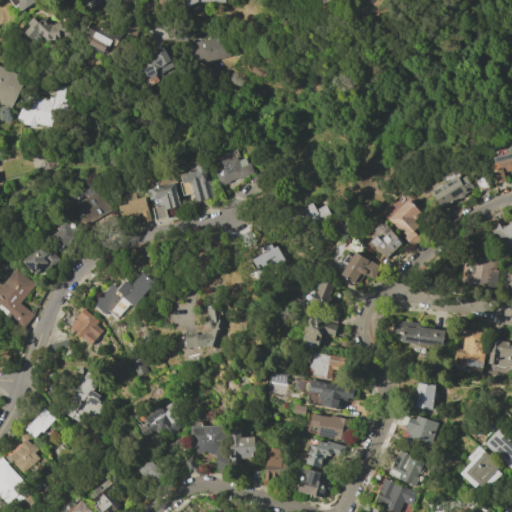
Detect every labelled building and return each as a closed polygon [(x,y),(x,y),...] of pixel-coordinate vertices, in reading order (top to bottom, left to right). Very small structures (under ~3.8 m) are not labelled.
[(10,0),(19,12),(36,0),(10,0)] [(27,40),(69,38),(68,20),(27,22),(27,40)] [(117,43),(121,34),(90,22),(82,42),(106,52),(110,41),(117,43)] [(195,64),(229,56),(224,35),(190,43),(195,64)] [(0,100),(13,106),(25,77),(0,66),(0,100)] [(68,112),(66,86),(54,87),(55,96),(30,98),(30,107),(18,108),(19,125),(52,124),(52,114),(68,112)] [(507,153),(505,148),(511,146),(511,169),(502,172),(505,180),(495,183),(492,170),(493,169),(492,163),(493,163),(492,157),(507,153)] [(236,156),(237,160),(244,158),(247,164),(249,163),(253,173),(239,179),(238,177),(228,181),(228,182),(223,185),(222,184),(220,185),(212,167),(218,165),(217,162),(228,158),(228,159),(236,156)] [(202,162),(206,177),(205,177),(206,181),(209,180),(213,196),(195,201),(190,182),(182,184),(179,174),(195,170),(193,164),(202,162)] [(456,175),(458,179),(465,175),(473,188),(441,208),(431,191),(456,175)] [(484,176),(488,186),(487,187),(487,188),(481,191),(480,189),(479,190),(475,180),(484,176)] [(94,183),(109,210),(82,226),(76,215),(81,213),(71,197),(94,183)] [(173,183),(179,206),(164,209),(166,217),(154,220),(147,190),(173,183)] [(126,204),(125,201),(128,200),(126,192),(132,190),(135,198),(143,196),(149,220),(143,222),(140,212),(121,217),(118,206),(126,204)] [(408,199),(419,211),(416,214),(418,217),(415,220),(419,224),(413,231),(420,238),(414,244),(388,218),(408,199)] [(330,213),(302,228),(293,212),(311,203),(315,209),(325,204),(330,213)] [(60,229),(58,227),(65,222),(71,230),(75,227),(80,232),(58,250),(48,238),(60,229)] [(376,235),(373,231),(375,229),(374,228),(381,222),(382,223),(383,222),(397,237),(396,238),(401,243),(386,257),(370,241),(376,235)] [(498,223),(501,228),(511,222),(511,223),(511,246),(509,248),(508,246),(502,250),(489,229),(498,223)] [(276,245),(285,261),(259,275),(251,259),(267,250),(265,246),(270,243),(272,247),(276,245)] [(38,245),(46,253),(49,249),(58,258),(50,267),(49,265),(44,270),(41,268),(34,274),(21,261),(38,245)] [(355,252),(379,267),(372,278),(364,273),(357,284),(341,274),(355,252)] [(463,263),(475,265),(476,259),(479,260),(480,256),(499,259),(494,287),(460,281),(463,263)] [(0,285),(14,268),(34,284),(19,303),(33,314),(23,327),(9,315),(8,316),(0,309),(0,285)] [(321,278),(333,283),(327,297),(330,298),(324,312),(309,305),(321,278)] [(113,285),(125,296),(123,299),(129,304),(117,317),(114,315),(110,319),(104,315),(105,314),(95,305),(113,285)] [(195,331),(195,335),(208,333),(209,328),(206,327),(205,325),(205,322),(206,320),(207,319),(205,305),(218,303),(219,311),(221,311),(221,313),(220,313),(221,320),(224,321),(216,348),(207,345),(185,347),(183,332),(195,331)] [(78,318),(77,317),(83,309),(98,321),(95,325),(102,331),(90,345),(69,329),(78,318)] [(304,333),(306,334),(309,324),(306,323),(308,316),(336,325),(333,335),(322,331),(317,346),(301,341),(304,333)] [(392,319),(418,323),(417,326),(443,330),(441,347),(401,341),(402,334),(390,332),(392,319)] [(455,347),(461,348),(465,329),(484,332),(480,352),(484,353),(481,369),(453,364),(455,347)] [(492,338),(499,339),(499,340),(511,343),(511,366),(505,365),(505,366),(487,363),(492,338)] [(67,339),(68,346),(51,350),(49,343),(67,339)] [(310,363),(311,363),(313,352),(344,357),(341,370),(332,369),(330,378),(312,374),(313,368),(309,367),(310,363)] [(141,358),(147,372),(137,376),(131,362),(141,358)] [(85,371),(98,379),(91,391),(99,395),(95,401),(101,405),(94,418),(82,410),(75,421),(60,412),(85,371)] [(286,384),(267,380),(269,371),(288,375),(286,384)] [(310,380),(352,388),(351,398),(346,397),(345,403),(338,402),(337,408),(321,405),(323,395),(308,392),(310,380)] [(416,382),(434,385),(431,409),(423,408),(423,410),(420,410),(421,407),(413,407),(416,382)] [(172,402),(185,423),(147,446),(137,428),(147,422),(143,414),(159,404),(161,408),(172,402)] [(293,404),(305,407),(303,415),(291,412),(293,404)] [(26,426),(24,425),(28,421),(30,423),(44,408),(54,418),(41,432),(39,430),(32,438),(23,429),(26,426)] [(312,412),(352,420),(348,441),(315,434),(316,432),(308,431),(312,412)] [(408,417),(414,419),(416,415),(437,423),(428,448),(407,440),(407,439),(405,438),(407,432),(403,431),(408,417)] [(225,425),(227,471),(215,471),(214,454),(195,455),(194,434),(190,435),(190,427),(225,425)] [(498,428),(511,441),(511,470),(484,443),(498,428)] [(240,429),(240,436),(254,435),(255,459),(249,460),(249,457),(239,458),(240,462),(230,463),(228,430),(240,429)] [(19,446),(18,445),(25,438),(30,444),(31,443),(37,449),(33,452),(38,457),(21,472),(12,462),(10,463),(9,462),(10,460),(7,457),(19,446)] [(310,445),(316,446),(317,441),(325,443),(326,441),(345,446),(342,456),(330,453),(330,456),(325,454),(324,458),(322,457),(319,467),(305,463),(310,445)] [(470,461),(466,457),(477,446),(483,451),(484,450),(499,465),(496,469),(500,473),(485,490),(478,483),(474,487),(459,472),(470,461)] [(265,447),(287,449),(284,477),(275,476),(274,483),(262,482),(265,447)] [(398,450),(423,462),(416,476),(418,477),(413,486),(387,473),(398,450)] [(0,457),(26,485),(5,504),(0,498),(0,457)] [(150,459),(164,476),(155,483),(148,475),(143,479),(136,470),(150,459)] [(260,469),(259,482),(251,481),(252,468),(260,469)] [(299,481),(297,480),(300,469),(308,471),(308,469),(320,473),(317,480),(327,483),(323,498),(297,490),(299,481)] [(108,478),(115,487),(109,492),(119,504),(109,511),(101,511),(100,510),(99,511),(94,505),(97,502),(90,493),(108,478)] [(384,478),(416,492),(410,505),(403,501),(398,511),(385,511),(381,510),(385,501),(376,497),(384,478)] [(58,511),(71,500),(75,504),(81,499),(92,511),(58,511)]
